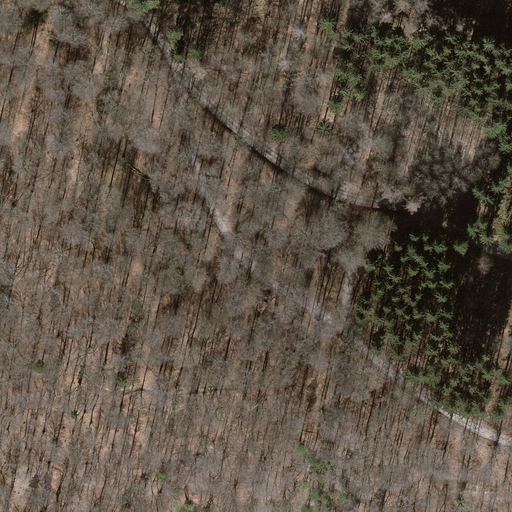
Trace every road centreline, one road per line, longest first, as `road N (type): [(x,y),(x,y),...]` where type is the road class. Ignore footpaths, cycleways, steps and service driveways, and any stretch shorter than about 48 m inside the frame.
road 1 (track): [(511,252),(494,251),(403,205),(344,195),(289,166),(239,132),(158,33)]
road 2 (track): [(361,0),(376,126),(425,216),(376,237),(352,264),(346,332)]
road 3 (track): [(334,323),(248,265),(222,228),(158,33)]
road 4 (track): [(511,440),(435,403),(346,332)]
